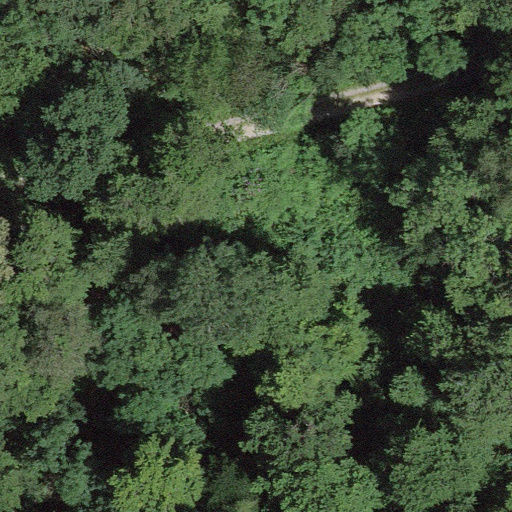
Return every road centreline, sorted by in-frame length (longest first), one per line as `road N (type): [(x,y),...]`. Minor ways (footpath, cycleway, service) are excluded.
road 1 (track): [(0,184),(511,54)]
road 2 (track): [(0,217),(277,218),(511,206)]
